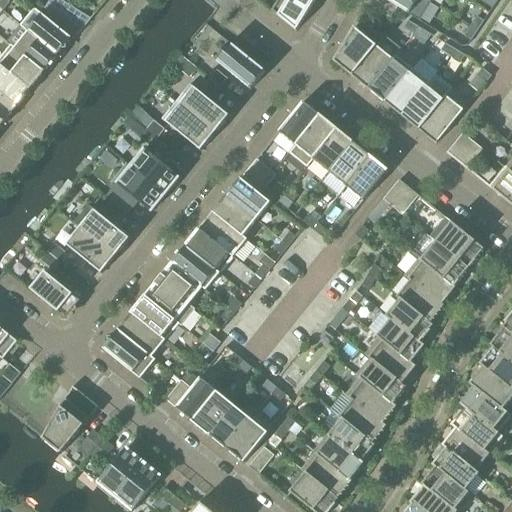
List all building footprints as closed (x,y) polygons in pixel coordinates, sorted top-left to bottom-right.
[(1,0),(0,2),(0,9),(3,12),(10,3),(6,0),(1,0)] [(91,20),(60,0),(50,0),(45,9),(78,36),(91,20)] [(297,32),(315,0),(278,0),(272,12),(297,32)] [(397,8),(383,0),(372,0),(368,7),(390,20),(397,8)] [(418,0),(383,0),(397,8),(409,15),(418,0)] [(482,0),(481,3),(492,10),(495,5),(498,0),(482,0)] [(498,59),(511,36),(511,0),(482,48),(498,59)] [(72,39),(34,9),(20,27),(27,33),(28,32),(58,56),(72,39)] [(484,22),(477,17),(471,27),(477,32),(484,22)] [(414,34),(418,27),(408,21),(404,28),(414,34)] [(418,27),(414,34),(424,40),(428,33),(418,27)] [(471,27),(464,37),(471,41),(477,32),(471,27)] [(352,77),(376,46),(355,29),(335,62),(335,63),(352,77)] [(28,32),(27,33),(15,48),(14,49),(44,73),(58,56),(28,32)] [(251,91),(266,72),(230,43),(215,62),(251,91)] [(451,57),(455,50),(445,44),(441,51),(451,57)] [(15,48),(11,45),(0,58),(0,64),(31,90),(44,73),(14,49),(15,48)] [(376,46),(352,77),(369,90),(393,60),(376,46)] [(455,50),(451,57),(461,63),(465,56),(455,50)] [(393,60),(369,90),(385,104),(410,74),(413,70),(396,56),(393,60)] [(31,90),(0,64),(0,92),(17,107),(31,90)] [(482,69),(477,76),(486,83),(492,77),(487,73),(482,69)] [(217,71),(210,79),(221,88),(228,80),(217,71)] [(427,87),(426,87),(410,74),(385,104),(402,117),(427,87)] [(209,79),(202,88),(213,97),(220,88),(209,79)] [(426,87),(427,87),(402,117),(419,131),(446,97),(429,83),(426,87)] [(190,85),(176,103),(215,134),(229,117),(190,85)] [(0,92),(0,120),(4,123),(17,107),(0,92)] [(464,111),(446,97),(419,131),(435,144),(437,145),(464,111)] [(201,152),(215,134),(176,103),(162,120),(201,152)] [(320,117),(319,117),(320,116),(304,103),(304,104),(303,103),(279,133),(295,146),(296,147),(320,117)] [(337,131),(336,130),(337,130),(321,117),(320,117),(296,147),(295,146),(289,154),(307,168),(313,161),(337,131)] [(154,121),(147,130),(158,139),(165,130),(154,121)] [(158,139),(147,130),(140,139),(151,147),(158,139)] [(329,174),(354,144),(353,144),(353,143),(338,131),(337,131),(313,161),(329,174)] [(463,134),(447,154),(457,162),(473,142),(463,134)] [(467,170),(483,150),(473,142),(457,162),(467,170)] [(370,158),(370,157),(354,144),(354,145),(354,144),(329,174),(346,188),(370,158)] [(166,196),(180,178),(144,149),(130,167),(166,196)] [(364,202),(388,172),(387,171),(387,170),(371,158),(370,158),(346,188),(364,202)] [(270,188),(271,188),(278,178),(257,160),(249,170),(270,188)] [(130,167),(116,184),(151,213),(166,196),(130,167)] [(511,173),(505,168),(489,188),(511,206),(511,173)] [(263,197),(270,188),(249,170),(241,179),(241,180),(262,198),(263,197)] [(257,221),(271,204),(263,197),(262,198),(241,180),(240,181),(240,180),(227,196),(228,196),(227,197),(257,221)] [(393,208),(409,189),(399,181),(383,200),(393,208)] [(393,208),(403,216),(419,196),(409,189),(393,208)] [(279,202),(288,210),(293,204),(284,196),(279,202)] [(227,197),(227,198),(226,197),(214,213),(214,214),(243,238),(244,237),(252,228),(257,221),(227,197)] [(368,219),(378,227),(393,208),(383,200),(368,219)] [(121,211),(110,202),(104,210),(103,211),(115,219),(121,211)] [(116,257),(130,240),(94,211),(80,228),(116,257)] [(214,214),(213,214),(200,230),(234,258),(248,240),(244,237),(243,238),(214,214)] [(318,223),(309,216),(303,222),(312,230),(318,223)] [(312,230),(321,237),(327,231),(318,223),(312,230)] [(452,223),(436,243),(469,269),(472,265),(473,266),(484,253),(483,252),(485,250),(452,223)] [(363,226),(355,235),(360,240),(361,241),(369,232),(363,226)] [(102,275),(116,257),(80,228),(66,246),(102,275)] [(200,230),(200,231),(199,231),(187,246),(187,247),(186,247),(220,274),(234,258),(200,230)] [(283,242),(289,247),(296,238),(290,233),(283,242)] [(282,256),(289,247),(283,242),(275,251),(282,256)] [(469,269),(436,243),(422,261),(421,261),(454,288),(454,287),(455,286),(456,287),(467,274),(466,273),(469,269)] [(54,244),(48,252),(58,261),(65,253),(54,244)] [(202,289),(206,292),(220,274),(186,247),(186,248),(173,263),(173,264),(203,288),(202,289)] [(41,261),(52,270),(58,261),(48,252),(41,261)] [(265,255),(259,263),(263,266),(269,271),(275,264),(265,255)] [(443,307),(443,306),(453,294),(452,293),(456,288),(454,287),(454,288),(421,261),(422,261),(419,259),(405,277),(410,282),(411,281),(443,307)] [(173,264),(172,265),(172,264),(163,276),(162,275),(158,280),(189,305),(202,289),(203,288),(173,264)] [(368,275),(375,280),(381,270),(374,265),(368,275)] [(262,280),(269,271),(263,266),(256,275),(262,280)] [(66,319),(80,301),(45,272),(30,291),(66,319)] [(255,290),(262,280),(256,275),(248,284),(255,290)] [(362,286),(370,290),(375,280),(368,275),(362,286)] [(158,280),(155,285),(146,297),(146,298),(175,322),(176,321),(189,305),(158,280)] [(443,306),(443,307),(411,281),(410,282),(397,298),(400,301),(401,300),(430,324),(431,323),(433,320),(434,321),(442,312),(441,311),(444,307),(443,306)] [(166,342),(166,341),(180,324),(176,321),(175,322),(146,298),(145,298),(132,314),(166,342)] [(235,314),(242,305),(236,300),(228,309),(235,314)] [(343,309),(349,314),(357,305),(350,300),(343,309)] [(400,301),(386,318),(392,322),(393,322),(420,343),(423,340),(424,340),(431,331),(430,330),(434,326),(431,323),(430,324),(401,300),(400,301)] [(221,318),(227,323),(235,314),(228,309),(221,318)] [(343,309),(335,318),(342,323),(349,314),(343,309)] [(153,358),(166,342),(132,314),(132,315),(131,315),(119,330),(119,331),(118,331),(152,358),(153,358)] [(511,334),(511,314),(505,323),(506,324),(503,328),(511,334)] [(420,343),(393,322),(392,322),(379,338),(412,365),(412,364),(422,352),(421,351),(424,346),(420,343)] [(0,358),(2,360),(17,342),(0,328),(0,358)] [(511,362),(511,334),(503,328),(502,328),(503,329),(493,341),(494,342),(491,345),(511,362)] [(140,380),(156,361),(153,358),(152,358),(118,331),(118,332),(118,331),(103,350),(140,380)] [(329,345),(334,339),(324,331),(319,338),(329,345)] [(215,338),(207,347),(214,353),(221,344),(215,338)] [(404,385),(413,373),(412,372),(416,367),(412,364),(412,365),(379,338),(365,356),(369,359),(370,359),(403,385),(404,385)] [(484,368),(511,390),(511,362),(491,345),(490,346),(492,348),(482,360),(483,361),(479,365),(483,368),(484,368)] [(207,347),(200,356),(206,362),(214,353),(207,347)] [(243,361),(234,354),(229,360),(238,368),(243,361)] [(403,385),(370,359),(369,359),(355,376),(359,379),(360,378),(394,406),(394,405),(404,393),(403,392),(407,388),(404,385),(403,385)] [(252,368),(243,361),(238,368),(247,375),(252,368)] [(317,371),(323,377),(330,367),(324,362),(317,371)] [(10,365),(1,375),(11,384),(20,374),(10,365)] [(511,390),(484,368),(483,368),(481,371),(480,371),(472,380),(473,381),(470,385),(473,388),(474,387),(503,411),(504,410),(511,399),(511,390)] [(317,371),(309,380),(316,386),(323,377),(317,371)] [(198,380),(193,375),(186,383),(192,388),(198,380)] [(394,406),(360,378),(359,379),(346,396),(353,402),(353,401),(383,425),(383,424),(385,422),(386,422),(394,413),(393,412),(397,407),(394,405),(394,406)] [(191,389),(175,408),(193,423),(217,392),(200,379),(199,380),(198,380),(192,388),(191,389)] [(166,400),(175,408),(191,389),(192,388),(186,383),(182,380),(166,400)] [(277,388),(268,381),(262,387),(271,395),(277,388)] [(73,387),(66,399),(43,440),(61,455),(99,408),(73,387)] [(474,387),(473,388),(463,400),(464,401),(460,405),(465,409),(466,409),(497,434),(498,433),(511,417),(504,410),(503,411),(474,387)] [(277,388),(271,395),(281,402),(286,395),(277,388)] [(193,423),(210,436),(234,406),(217,392),(193,423)] [(303,401),(295,410),(302,415),(309,406),(303,401)] [(383,425),(353,401),(353,402),(339,418),(342,420),(373,444),(373,443),(376,440),(377,441),(384,432),(383,431),(387,427),(383,424),(383,425)] [(251,420),(234,406),(210,436),(226,450),(251,420)] [(456,428),(489,455),(490,455),(489,454),(503,437),(498,433),(497,434),(466,409),(465,409),(463,412),(462,412),(454,421),(455,422),(452,426),(455,429),(456,428)] [(251,420),(226,450),(244,464),(273,428),(256,413),(251,420)] [(289,418),(282,427),(289,432),(296,423),(289,418)] [(373,444),(342,420),(329,436),(363,464),(363,463),(372,452),(371,451),(376,446),(373,443),(373,444)] [(282,427),(275,436),(281,441),(289,432),(282,427)] [(476,471),(489,455),(456,428),(455,429),(445,441),(446,442),(442,446),(445,448),(475,472),(476,471)] [(104,439),(93,431),(87,438),(98,447),(104,439)] [(352,482),(362,469),(361,469),(364,464),(363,463),(363,464),(329,436),(328,435),(313,453),(315,454),(315,453),(351,482),(352,482)] [(114,448),(104,439),(98,447),(109,455),(114,448)] [(258,476),(274,456),(264,448),(249,468),(258,476)] [(445,448),(435,461),(436,461),(432,466),(434,467),(435,467),(466,492),(467,491),(475,481),(480,475),(476,471),(475,472),(445,448)] [(145,463),(127,449),(97,484),(115,499),(145,463)] [(351,482),(315,453),(315,454),(301,471),(305,474),(306,474),(338,499),(341,496),(342,497),(349,487),(352,482),(351,482)] [(115,499),(131,511),(132,511),(162,477),(145,463),(115,499)] [(435,467),(434,467),(424,480),(425,480),(421,485),(424,487),(424,486),(456,511),(460,511),(473,497),(467,491),(466,492),(435,467)] [(290,493),(313,511),(330,511),(337,505),(336,504),(339,499),(338,499),(306,474),(305,474),(290,493)] [(456,511),(424,486),(424,487),(421,490),(420,489),(413,498),(414,499),(410,504),(412,505),(413,504),(421,511),(456,511)] [(176,498),(165,489),(159,496),(170,505),(176,498)] [(224,511),(225,511),(207,496),(194,511),(224,511)] [(170,505),(178,511),(181,511),(186,506),(176,498),(170,505)]
